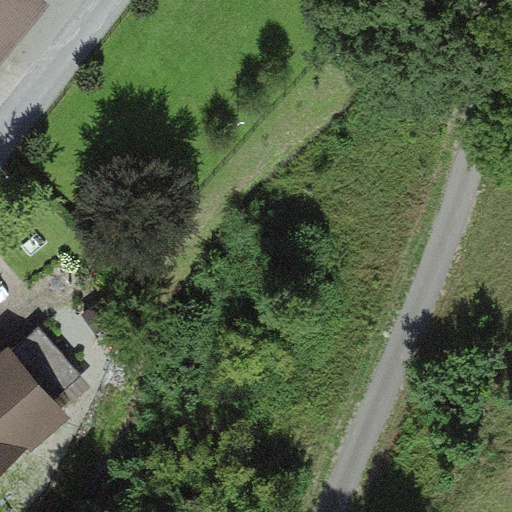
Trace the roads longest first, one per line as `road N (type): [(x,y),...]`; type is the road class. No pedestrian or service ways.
road 1 (track): [(481,153),(479,179),(329,511)]
road 2 (track): [(491,0),(481,153)]
